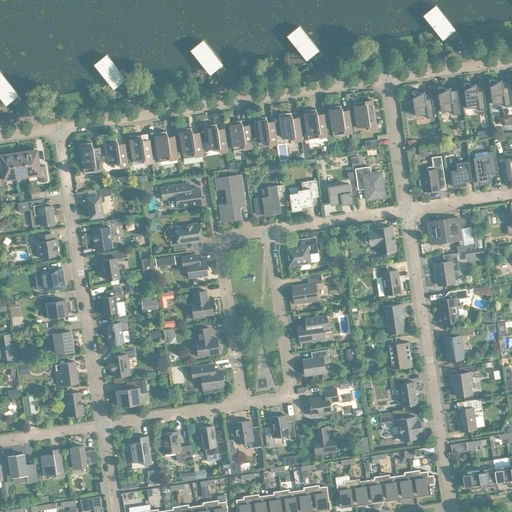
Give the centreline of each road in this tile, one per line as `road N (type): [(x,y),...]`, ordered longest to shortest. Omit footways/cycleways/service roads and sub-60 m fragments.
road 1 (residential): [(57,127),(384,79)]
road 2 (residential): [(449,511),(406,207)]
road 3 (residential): [(101,423),(57,127)]
road 4 (residential): [(240,400),(216,238),(269,231)]
road 5 (residential): [(240,400),(291,394),(269,231)]
road 6 (residential): [(101,423),(240,400)]
road 7 (residential): [(269,231),(406,207)]
road 8 (residential): [(406,207),(384,79)]
road 9 (residential): [(384,79),(511,60)]
